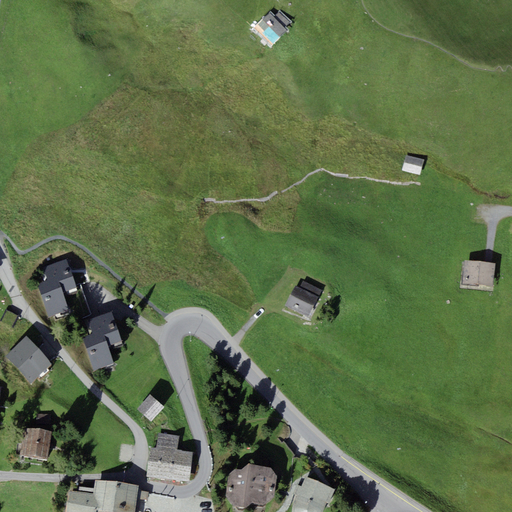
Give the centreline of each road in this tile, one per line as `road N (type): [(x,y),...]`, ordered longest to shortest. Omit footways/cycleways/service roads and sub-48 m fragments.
road 1 (residential): [(138,479),(180,491),(205,473),(170,341),(176,326),(196,323),(395,510)]
road 2 (residential): [(138,479),(139,433),(19,302),(0,258)]
road 3 (residential): [(0,473),(138,479)]
